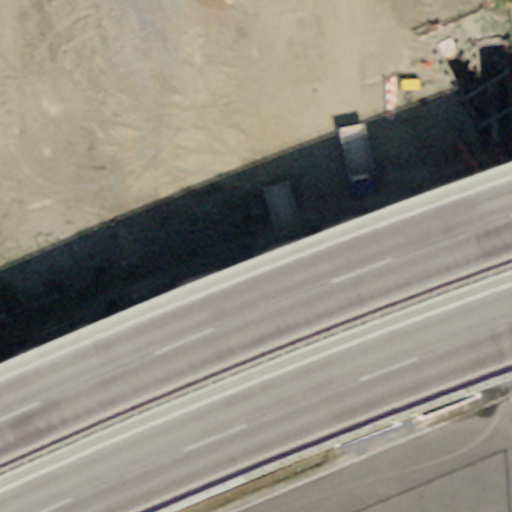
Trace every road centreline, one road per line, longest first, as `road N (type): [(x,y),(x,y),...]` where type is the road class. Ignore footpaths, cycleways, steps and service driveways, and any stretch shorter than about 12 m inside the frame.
road 1 (motorway): [(511,210),(271,293),(0,421)]
road 2 (motorway): [(44,511),(288,406),(511,324)]
